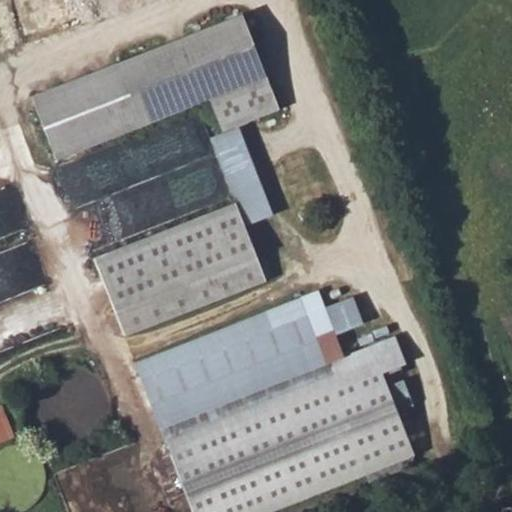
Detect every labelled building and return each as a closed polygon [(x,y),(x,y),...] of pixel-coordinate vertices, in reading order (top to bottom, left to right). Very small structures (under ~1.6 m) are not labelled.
[(236,8),(28,91),(51,151),(205,90),(218,123),(273,101),(236,8)] [(231,196),(91,252),(122,328),(261,273),(231,196)] [(40,242),(0,253),(0,350),(60,333),(44,280),(51,278),(40,242)] [(314,284),(133,356),(194,511),(246,511),(409,448),(381,380),(356,390),(340,350),(314,284)] [(391,329),(340,350),(356,390),(381,380),(407,370),(391,329)] [(4,403),(0,404),(0,441),(17,434),(4,403)]
